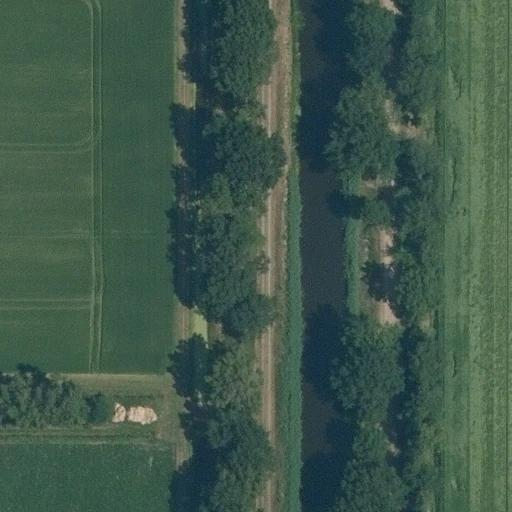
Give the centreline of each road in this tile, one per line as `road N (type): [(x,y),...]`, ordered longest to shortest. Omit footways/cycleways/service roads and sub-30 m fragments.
road 1 (track): [(272,0),(274,511)]
road 2 (track): [(386,0),(385,511)]
